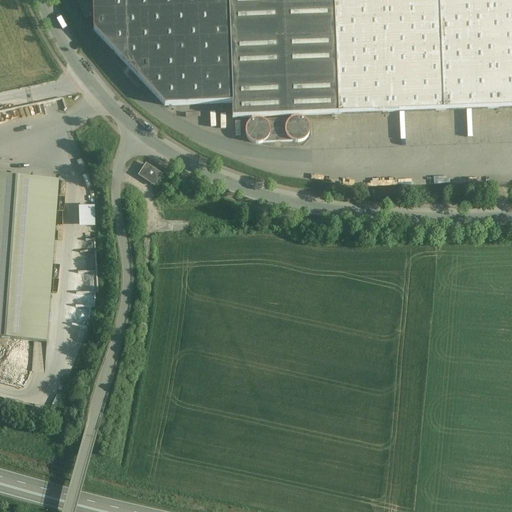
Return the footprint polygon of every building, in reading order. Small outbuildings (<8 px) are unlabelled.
[(511,0),(92,0),(92,32),(165,106),(232,104),(233,118),(511,108),(511,0)] [(308,125),(305,122),(302,120),(298,119),(294,120),(290,121),(287,124),(286,128),(285,132),(286,136),(289,140),(292,142),(296,143),(300,143),(303,142),(306,139),(308,136),(309,132),(309,128),(308,125)] [(264,121),(260,120),(256,120),(254,121),(250,123),(248,125),(246,131),(247,134),(248,139),(251,141),(255,143),(260,144),(266,141),(269,137),(271,133),(271,131),(269,125),(264,121)] [(161,175),(146,166),(139,176),(154,186),(161,175)] [(60,180),(0,175),(0,337),(50,341),(60,180)] [(77,207),(78,228),(94,227),(93,206),(77,207)] [(79,293),(98,292),(96,239),(84,240),(85,272),(78,272),(79,293)]
